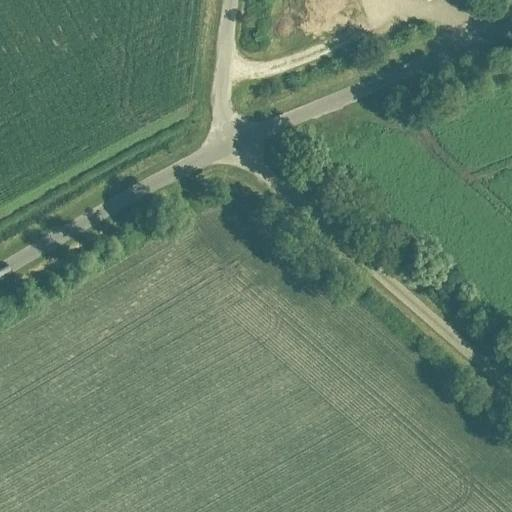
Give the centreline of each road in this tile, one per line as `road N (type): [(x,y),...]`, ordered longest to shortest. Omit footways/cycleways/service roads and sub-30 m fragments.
road 1 (residential): [(230,143),(511,392)]
road 2 (residential): [(230,143),(511,26)]
road 3 (residential): [(0,279),(230,143)]
road 4 (residential): [(233,0),(230,143)]
